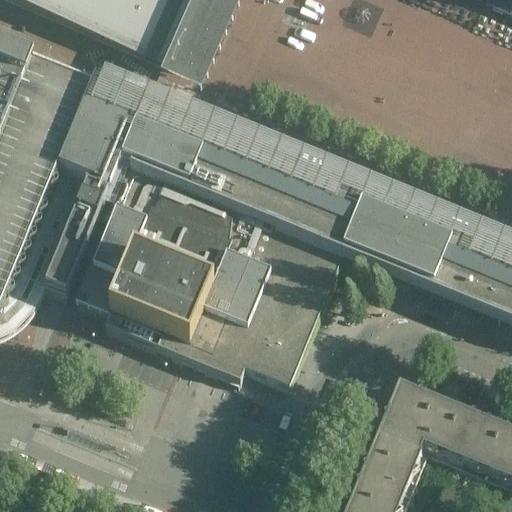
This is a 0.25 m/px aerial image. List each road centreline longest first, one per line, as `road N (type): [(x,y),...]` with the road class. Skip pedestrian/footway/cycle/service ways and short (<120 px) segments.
road 1 (unclassified): [(142,82),(195,115),(511,249)]
road 2 (unclassified): [(468,360),(417,340),(388,347),(329,411),(276,511)]
road 3 (unclassified): [(0,15),(142,82)]
